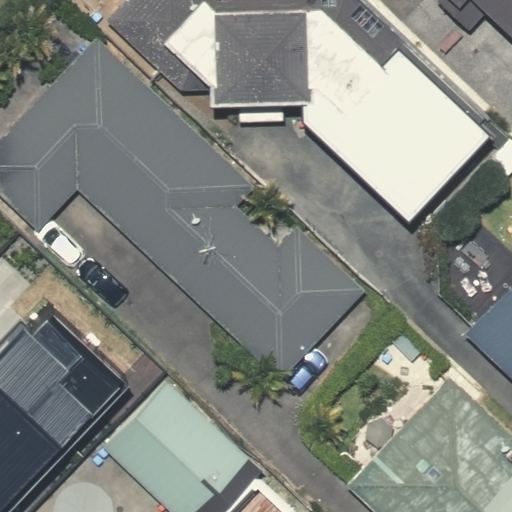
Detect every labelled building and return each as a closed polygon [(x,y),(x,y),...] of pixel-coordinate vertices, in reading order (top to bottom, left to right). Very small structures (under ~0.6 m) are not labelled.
[(218,0),(121,0),(105,17),(189,98),(318,94),(414,186),(479,120),(354,0),(218,0)] [(511,0),(482,0),(511,27),(511,0)] [(94,32),(0,129),(0,193),(35,226),(75,184),(276,374),(361,285),(294,221),(277,239),(236,201),(253,183),(94,32)] [(511,267),(459,322),(511,373),(511,267)] [(511,511),(511,426),(449,366),(343,476),(380,511),(511,511)]
